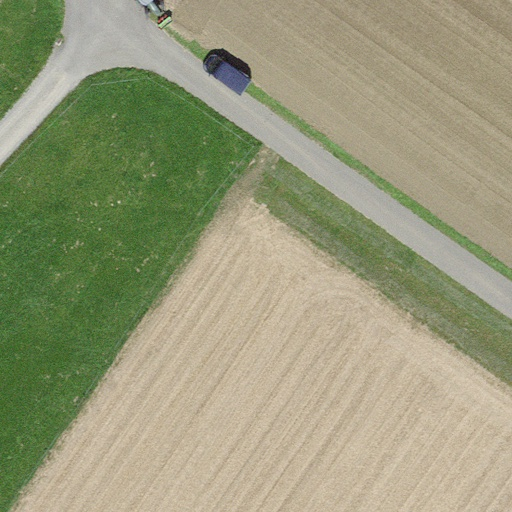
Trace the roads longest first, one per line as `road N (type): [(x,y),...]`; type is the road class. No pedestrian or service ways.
road 1 (track): [(109,43),(511,319)]
road 2 (track): [(0,161),(140,0)]
